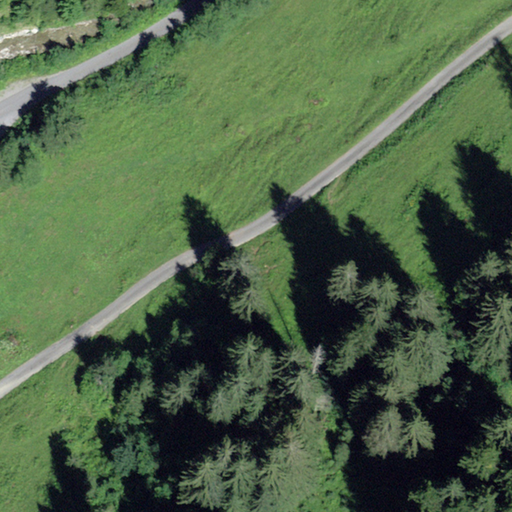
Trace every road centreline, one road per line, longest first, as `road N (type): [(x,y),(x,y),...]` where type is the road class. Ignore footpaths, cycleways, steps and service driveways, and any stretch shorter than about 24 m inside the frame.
road 1 (track): [(0,389),(158,275),(288,206),(511,24)]
road 2 (unclassified): [(0,111),(129,48),(200,0)]
